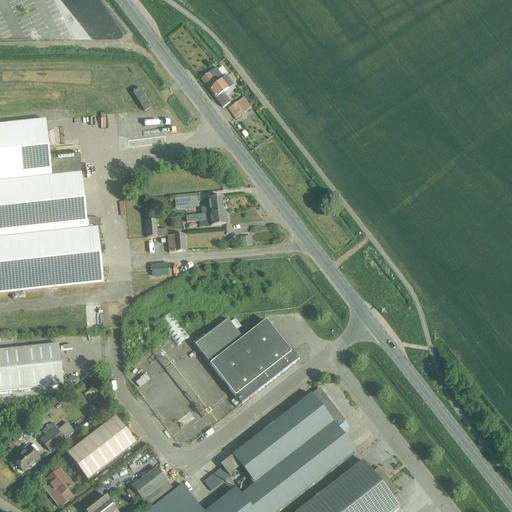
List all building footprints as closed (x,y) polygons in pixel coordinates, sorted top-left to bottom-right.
[(216,68),(201,80),(223,109),(231,103),(226,96),(235,89),(233,87),(234,86),(227,76),(224,78),(218,71),(216,68)] [(228,110),(235,120),(251,108),(244,98),(228,110)] [(177,108),(122,110),(123,129),(178,127),(177,108)] [(76,132),(112,133),(112,115),(76,115),(76,132)] [(0,295),(103,284),(97,228),(87,229),(80,155),(50,158),(46,121),(0,126),(0,295)] [(175,206),(199,203),(198,194),(174,197),(175,206)] [(202,215),(225,212),(224,198),(208,200),(209,208),(201,208),(202,215)] [(226,225),(225,212),(210,214),(202,215),(202,216),(186,217),(187,223),(210,221),(211,227),(226,225)] [(147,238),(167,237),(167,230),(156,231),(156,220),(146,221),(147,238)] [(167,237),(169,254),(186,252),(184,235),(167,237)] [(250,238),(240,239),(241,249),(252,247),(250,238)] [(151,266),(152,277),(169,275),(168,264),(151,266)] [(177,347),(189,337),(171,314),(159,323),(177,347)] [(229,389),(237,400),(241,405),(299,360),(291,350),(289,352),(266,322),(242,340),(228,321),(195,346),(229,389)] [(163,355),(174,346),(167,337),(156,347),(163,355)] [(0,351),(0,392),(63,386),(58,345),(0,351)] [(144,366),(152,362),(149,356),(141,360),(144,366)] [(196,376),(202,384),(211,377),(205,369),(196,376)] [(195,395),(202,388),(197,382),(189,388),(195,395)] [(147,511),(278,511),(356,452),(337,428),(345,422),(319,389),(221,466),(229,476),(240,467),(255,486),(241,496),(236,489),(206,511),(202,511),(182,485),(147,511)] [(186,425),(194,419),(189,412),(181,418),(186,425)] [(136,444),(116,419),(67,457),(87,482),(136,444)] [(40,441),(49,452),(65,440),(56,429),(40,441)] [(14,461),(23,472),(39,460),(30,448),(14,461)] [(395,511),(400,509),(390,496),(397,491),(379,468),(372,474),(363,461),(296,511),(395,511)] [(134,502),(140,498),(142,501),(148,508),(172,489),(157,468),(126,492),(134,502)] [(60,470),(48,480),(60,496),(55,500),(60,507),(73,497),(68,491),(75,486),(69,479),(68,480),(60,470)] [(236,473),(235,474),(234,475),(234,476),(234,477),(234,478),(234,479),(235,480),(236,481),(237,481),(238,481),(239,481),(240,481),(241,480),(242,480),(242,479),(243,478),(243,477),(243,476),(242,475),(242,474),(241,474),(241,473),(240,473),(239,473),(238,473),(237,473),(236,473)] [(230,487),(230,486),(230,485),(229,483),(227,482),(225,481),(223,482),(222,483),(220,484),(220,486),(221,489),(222,490),(223,491),(225,492),(227,491),(229,490),(230,489),(230,487)] [(114,511),(116,510),(106,497),(96,505),(93,502),(83,510),(84,511),(114,511)]
